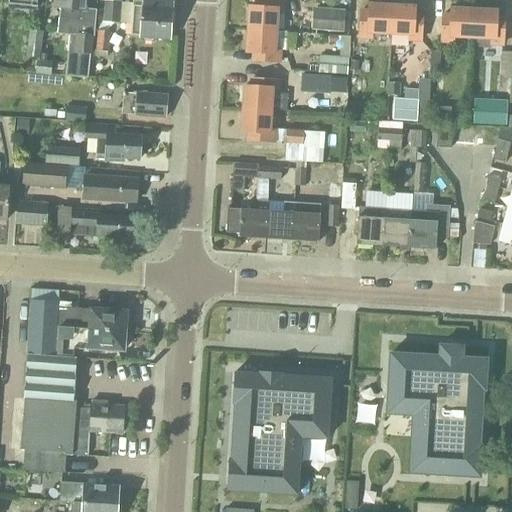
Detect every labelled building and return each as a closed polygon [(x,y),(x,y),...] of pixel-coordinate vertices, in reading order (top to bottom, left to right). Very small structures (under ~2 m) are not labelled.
[(8,0),(8,6),(22,8),(35,10),(36,0),(8,0)] [(93,14),(84,13),(84,0),(56,0),(56,8),(60,9),(57,36),(69,37),(65,77),(72,79),(88,80),(91,40),(90,40),(93,14)] [(248,31),(275,33),(276,15),(281,15),(282,3),(257,1),(256,9),(249,8),(248,31)] [(133,6),(120,5),(121,4),(105,3),(103,23),(131,25),(130,37),(141,38),(141,39),(143,39),(144,42),(151,43),(153,40),(169,41),(171,4),(144,2),(144,3),(133,2),(133,6)] [(372,34),(390,35),(391,8),(368,7),(368,13),(360,13),(359,39),(372,40),(372,34)] [(414,9),(391,8),(390,35),(390,46),(408,47),(408,42),(420,42),(422,16),(414,16),(414,9)] [(345,12),(339,12),(314,10),(312,32),(343,35),(345,12)] [(472,40),(473,12),(451,11),(451,15),(450,18),(442,17),(441,43),(453,44),(454,39),(472,40)] [(473,12),(472,40),(490,41),(490,46),(502,47),(504,21),(496,20),(496,13),(473,12)] [(25,58),(37,59),(39,60),(43,32),(29,30),(25,58)] [(275,33),(248,31),(246,55),(254,55),(253,62),(278,64),(279,52),(274,51),(275,33)] [(98,32),(97,52),(109,53),(110,33),(98,32)] [(430,51),(429,68),(439,69),(440,51),(430,51)] [(347,58),(319,56),(318,74),(346,76),(347,58)] [(358,62),(348,61),(348,70),(358,71),(358,62)] [(330,77),(300,75),(299,93),(328,95),(330,77)] [(242,111),(270,112),(271,94),(276,94),(277,82),(252,80),(251,88),(244,87),(242,111)] [(123,95),(122,115),(135,116),(135,117),(165,119),(166,97),(136,94),(136,95),(123,95)] [(394,99),(392,118),(392,121),(416,122),(418,101),(394,99)] [(506,101),(473,100),(472,124),(505,126),(506,101)] [(65,121),(85,122),(86,108),(66,106),(65,121)] [(269,131),(270,112),(242,111),(241,133),(248,134),(248,142),(273,143),(274,131),(269,131)] [(97,140),(96,155),(107,156),(106,161),(123,163),(123,159),(139,160),(140,139),(140,137),(114,135),(115,126),(86,125),(85,139),(97,140)] [(450,150),(451,128),(437,127),(436,149),(450,150)] [(378,141),(389,142),(390,131),(378,130),(378,141)] [(401,132),(390,131),(389,142),(401,143),(401,132)] [(286,132),(284,162),(321,164),(323,135),(286,132)] [(416,132),(414,149),(425,149),(425,133),(416,132)] [(46,165),(70,167),(79,168),(81,151),(47,148),(46,165)] [(495,152),(493,161),(505,164),(507,155),(495,152)] [(415,163),(413,192),(422,193),(424,164),(415,163)] [(70,167),(46,165),(26,164),(24,186),(69,190),(70,167)] [(257,180),(258,168),(258,166),(232,164),(230,191),(243,192),(244,179),(257,180)] [(258,168),(257,180),(269,181),(270,169),(258,168)] [(282,170),(270,169),(269,181),(281,181),(282,170)] [(295,178),(294,187),(305,188),(306,171),(295,171),(295,178)] [(84,177),(83,200),(136,203),(137,181),(84,177)] [(488,177),(486,186),(498,189),(500,180),(488,177)] [(339,228),(342,184),(328,183),(327,206),(328,206),(327,227),(339,228)] [(343,184),(341,211),(354,211),(356,185),(343,184)] [(0,186),(0,220),(7,221),(9,187),(0,186)] [(382,248),(385,211),(386,195),(370,194),(369,210),(359,209),(356,246),(382,248)] [(496,197),(483,194),(481,202),(494,205),(496,197)] [(265,241),(267,213),(268,203),(258,202),(257,212),(241,211),(239,239),(265,241)] [(18,203),(16,225),(46,228),(48,206),(18,203)] [(267,213),(265,241),(291,242),(293,205),(284,204),(284,214),(267,213)] [(411,204),(411,213),(408,250),(435,251),(436,239),(448,240),(450,220),(451,209),(425,207),(425,205),(411,204)] [(293,205),(291,242),(318,244),(320,206),(293,205)] [(511,210),(506,209),(502,225),(511,227),(511,210)] [(479,210),(477,219),(489,222),(492,214),(479,210)] [(385,211),(382,248),(408,250),(411,213),(385,211)] [(73,214),(72,227),(97,228),(97,237),(131,239),(132,218),(73,214)] [(474,232),(473,245),(486,246),(491,228),(475,223),(474,232)] [(511,246),(511,227),(502,225),(497,242),(511,246)] [(30,302),(28,326),(27,354),(28,354),(54,357),(56,328),(57,308),(58,304),(30,302)] [(64,328),(89,330),(127,333),(128,322),(125,322),(125,313),(91,311),(91,310),(70,309),(57,308),(56,328),(64,328)] [(127,343),(127,333),(89,330),(64,328),(56,328),(54,357),(74,358),(75,349),(88,350),(88,349),(122,351),(123,343),(127,343)] [(439,360),(390,357),(386,417),(413,418),(409,476),(479,481),(481,449),(479,449),(483,394),(485,394),(487,363),(462,361),(463,350),(439,348),(439,360)] [(260,376),(260,378),(235,376),(232,407),(235,407),(230,461),(227,460),(224,491),(293,498),(299,442),(324,444),(330,386),(283,381),(283,378),(260,376)] [(76,403),(74,403),(25,399),(24,399),(21,451),(24,452),(23,472),(64,474),(66,456),(87,458),(89,434),(79,433),(74,433),(76,403)] [(79,433),(89,434),(109,435),(121,435),(123,407),(107,407),(107,403),(93,402),(93,406),(91,406),(91,412),(80,411),(79,433)] [(358,484),(346,484),(344,510),(356,511),(358,484)] [(70,485),(69,503),(117,506),(118,488),(84,487),(84,485),(70,485)] [(116,511),(117,506),(69,503),(68,511),(116,511)]
